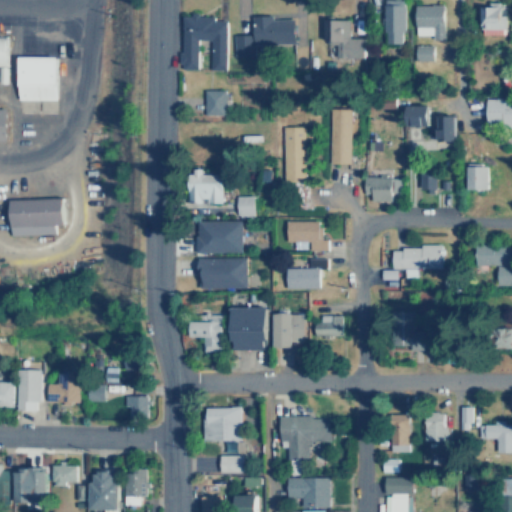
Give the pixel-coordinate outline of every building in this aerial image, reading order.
[(401,46),(400,0),(380,0),(381,46),(401,46)] [(478,32),(499,32),(499,2),(478,2),(478,32)] [(441,5),(412,5),(412,37),(441,37),(441,5)] [(222,71),(223,18),(178,17),(177,69),(194,69),(195,41),(207,41),(206,70),(222,71)] [(291,46),(291,17),(249,17),(249,36),(230,36),(230,57),(251,57),(251,45),(291,46)] [(332,59),(360,59),(361,39),(347,39),(347,21),(319,20),(319,46),(332,46),(332,59)] [(430,45),(413,45),(413,60),(430,60),(430,45)] [(16,56),(56,55),(56,99),(16,99),(16,56)] [(202,90),(202,113),(225,113),(225,90),(202,90)] [(511,126),(511,97),(482,97),(482,126),(511,126)] [(403,123),(419,123),(419,104),(403,104),(403,123)] [(347,107),(326,107),(326,158),(347,158),(347,107)] [(435,139),(452,139),(451,114),(434,115),(435,139)] [(301,126),(281,126),(281,183),(301,183),(301,126)] [(463,163),(463,188),(485,188),(485,163),(463,163)] [(410,191),(435,191),(435,166),(410,166),(410,191)] [(218,202),(218,173),(185,173),(185,202),(218,202)] [(389,201),(389,175),(363,174),(362,201),(389,201)] [(248,214),(248,196),(234,196),(234,214),(248,214)] [(7,200),(9,236),(53,234),(53,225),(62,225),(61,198),(7,200)] [(316,220),(283,220),(283,243),(316,243),(316,220)] [(190,224),(190,252),(238,252),(238,224),(190,224)] [(506,243),(472,243),(472,267),(494,267),(493,286),(511,286),(511,265),(506,265),(506,243)] [(400,286),(400,269),(439,269),(439,245),(389,245),(389,268),(380,268),(380,286),(400,286)] [(194,258),(194,288),(243,288),(243,258),(194,258)] [(284,289),(317,289),(317,264),(323,264),(323,259),(306,259),(306,266),(284,266),(284,289)] [(226,306),(226,348),(262,348),(262,306),(226,306)] [(269,345),(301,345),(301,311),(269,311),(269,345)] [(411,311),(391,312),(392,351),(420,350),(419,330),(412,330),(411,311)] [(185,336),(201,336),(201,351),(219,351),(218,313),(185,314),(185,336)] [(340,315),(312,315),(312,336),(340,336),(340,315)] [(511,326),(493,326),(493,348),(511,348),(511,326)] [(35,409),(16,409),(17,369),(40,369),(39,400),(36,400),(35,409)] [(46,401),(78,401),(78,373),(57,372),(57,383),(46,382),(46,401)] [(0,406),(11,407),(12,381),(0,380),(0,406)] [(129,417),(147,417),(147,395),(125,394),(125,406),(129,406),(129,417)] [(238,405),(202,405),(202,439),(238,439),(238,405)] [(459,428),(470,428),(471,405),(460,405),(459,428)] [(444,441),(444,412),(422,412),(422,441),(444,441)] [(328,440),(328,414),(277,415),(277,458),(305,458),(305,440),(328,440)] [(388,414),(388,450),(407,450),(407,415),(388,414)] [(511,423),(479,423),(479,439),(494,439),(494,453),(511,453),(511,423)] [(240,470),(240,453),(216,453),(216,470),(240,470)] [(397,471),(398,457),(383,457),(383,471),(397,471)] [(52,462),(52,484),(64,485),(64,482),(76,482),(76,465),(65,464),(65,463),(52,462)] [(143,466),(124,466),(124,504),(143,504),(143,466)] [(47,468),(15,467),(14,501),(46,502),(47,468)] [(0,502),(8,503),(8,469),(0,469),(0,502)] [(118,509),(118,482),(114,482),(114,471),(94,470),(93,481),(89,481),(89,509),(118,509)] [(326,476),(283,476),(283,496),(298,496),(298,506),(326,506),(326,476)] [(410,476),(382,476),(382,511),(409,511),(409,493),(410,493),(410,476)] [(511,511),(511,478),(498,478),(498,511),(511,511)] [(253,511),(253,494),(233,494),(232,511),(253,511)] [(219,511),(219,495),(199,495),(199,511),(219,511)]
